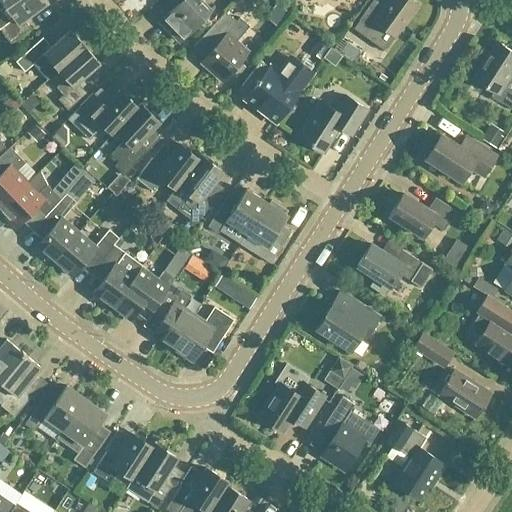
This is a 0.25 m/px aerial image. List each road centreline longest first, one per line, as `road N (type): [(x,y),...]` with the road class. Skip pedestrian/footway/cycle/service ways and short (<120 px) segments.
road 1 (residential): [(337,206),(195,103),(97,0)]
road 2 (tertiary): [(337,206),(223,386),(197,401)]
road 3 (tertiary): [(459,2),(453,27),(337,206)]
road 4 (tertiary): [(197,401),(147,389),(0,276)]
road 5 (residential): [(197,401),(219,433),(339,511)]
